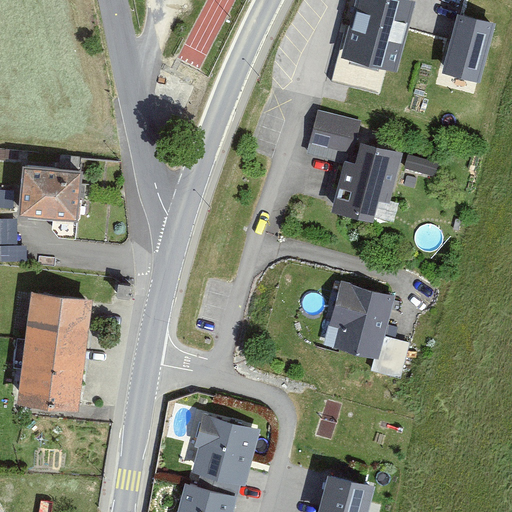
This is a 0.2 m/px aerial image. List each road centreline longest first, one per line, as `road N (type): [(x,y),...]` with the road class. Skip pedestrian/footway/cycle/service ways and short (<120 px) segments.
road 1 (secondary): [(176,228),(123,511)]
road 2 (secondary): [(268,0),(176,228)]
road 3 (tertiary): [(112,0),(154,191),(176,228)]
